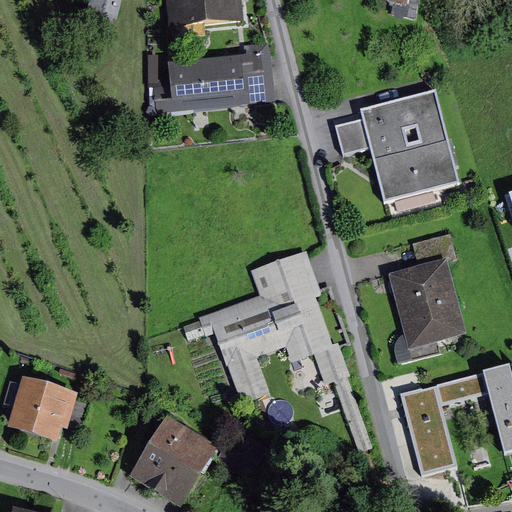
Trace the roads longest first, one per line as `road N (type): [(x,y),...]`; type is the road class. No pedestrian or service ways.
road 1 (residential): [(387,417),(277,0)]
road 2 (residential): [(0,466),(133,511)]
